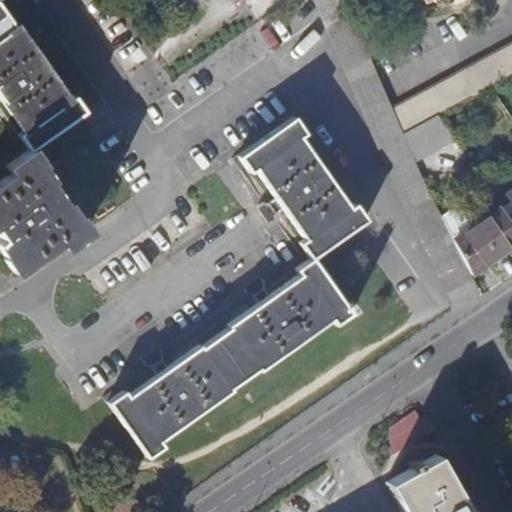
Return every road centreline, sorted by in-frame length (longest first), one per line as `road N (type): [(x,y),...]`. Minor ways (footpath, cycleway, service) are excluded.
road 1 (residential): [(0,305),(165,196),(168,185),(153,150),(50,0)]
road 2 (residential): [(207,511),(511,302)]
